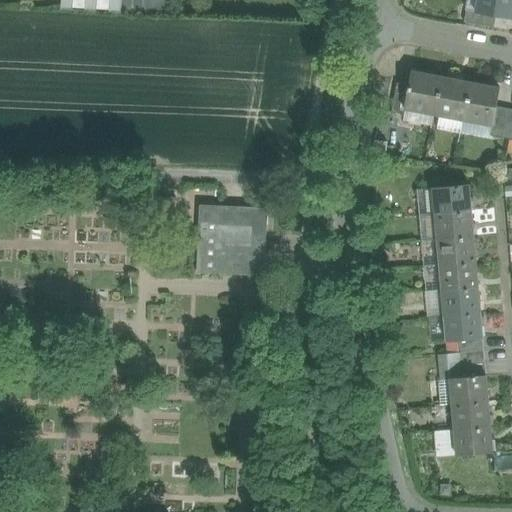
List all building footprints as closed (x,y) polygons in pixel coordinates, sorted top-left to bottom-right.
[(73,0),(61,0),(61,10),(73,10),(73,0)] [(85,0),(73,0),(73,10),(85,11),(85,0)] [(97,0),(85,0),(85,11),(97,12),(97,0)] [(109,0),(97,0),(97,12),(109,12),(109,0)] [(121,0),(109,0),(109,12),(121,13),(121,0)] [(468,0),(466,10),(476,12),(478,0),(468,0)] [(511,17),(511,0),(478,0),(476,12),(476,13),(496,16),(511,19),(511,17)] [(476,12),(466,10),(464,23),(494,28),(496,16),(476,13),(476,12)] [(441,78),(411,72),(409,86),(404,110),(405,110),(434,116),(441,78)] [(470,83),(441,78),(434,116),(463,121),(470,83)] [(501,89),(470,83),(463,121),(493,127),(497,109),(501,89)] [(409,86),(397,84),(391,114),(404,116),(405,110),(404,110),(409,86)] [(508,111),(497,109),(493,127),(491,136),(502,139),(508,111)] [(511,112),(508,111),(502,139),(511,140),(511,112)] [(469,185),(432,188),(434,215),(472,211),(469,185)] [(432,188),(416,190),(418,216),(434,215),(432,188)] [(200,205),(197,275),(266,278),(270,209),(200,205)] [(472,211),(434,215),(437,240),(474,237),(472,211)] [(434,215),(418,216),(421,241),(437,240),(434,215)] [(474,237),(437,240),(439,265),(476,262),(474,237)] [(437,240),(421,241),(423,267),(439,265),(437,240)] [(476,262),(439,265),(441,291),(478,287),(476,262)] [(439,265),(423,267),(425,292),(441,291),(439,265)] [(481,312),(478,287),(441,291),(443,316),(481,312)] [(441,291),(425,292),(427,317),(443,316),(441,291)] [(481,312),(443,316),(446,342),(458,341),(483,339),(483,338),(481,312)] [(483,339),(458,341),(459,353),(484,350),(483,339)] [(446,342),(447,354),(459,353),(458,341),(446,342)] [(484,351),(459,353),(460,364),(460,365),(485,363),(484,351)] [(459,353),(438,355),(441,381),(450,380),(450,378),(461,377),(460,366),(460,365),(460,364),(459,353)] [(485,363),(460,366),(461,377),(486,375),(485,363)] [(461,377),(450,378),(450,380),(452,401),(452,404),(488,401),(486,377),(486,375),(461,377)] [(450,380),(441,381),(438,384),(440,402),(452,401),(450,380)] [(488,401),(452,404),(454,430),(490,426),(488,401)] [(490,426),(454,430),(457,456),(493,453),(490,426)] [(454,430),(434,431),(437,458),(457,456),(454,430)]
